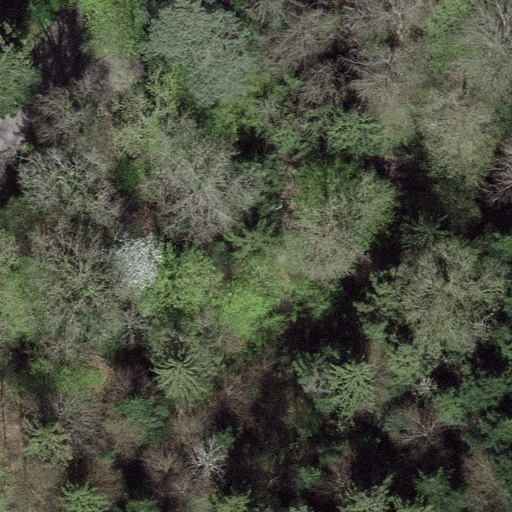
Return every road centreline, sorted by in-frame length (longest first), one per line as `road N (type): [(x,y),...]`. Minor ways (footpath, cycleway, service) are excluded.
road 1 (track): [(44,55),(140,113),(242,141),(511,185)]
road 2 (unclassified): [(0,137),(78,0)]
